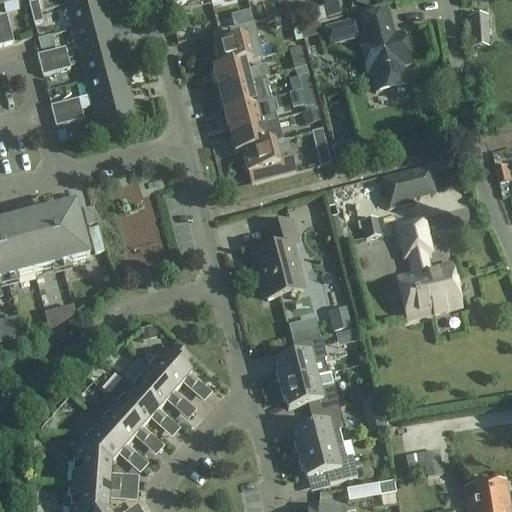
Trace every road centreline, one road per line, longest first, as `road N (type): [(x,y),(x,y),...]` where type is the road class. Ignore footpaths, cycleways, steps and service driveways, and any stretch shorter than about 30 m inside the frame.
road 1 (residential): [(511,250),(476,152),(454,53),(452,0)]
road 2 (residential): [(0,413),(121,314),(212,279)]
road 3 (residential): [(178,142),(142,0)]
road 4 (residential): [(53,178),(21,60),(0,65)]
road 5 (residential): [(212,279),(178,142)]
road 6 (residential): [(53,178),(178,142)]
road 7 (residential): [(243,400),(212,279)]
